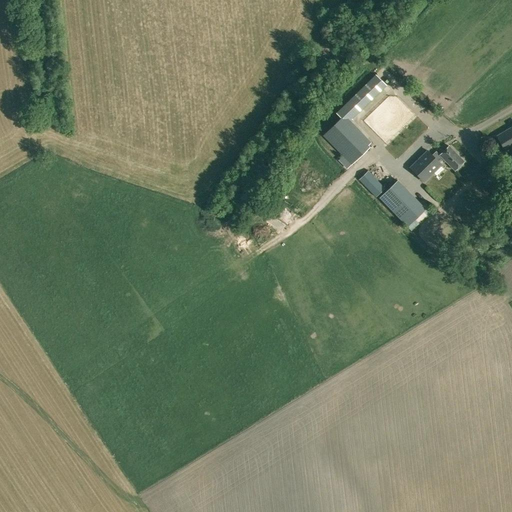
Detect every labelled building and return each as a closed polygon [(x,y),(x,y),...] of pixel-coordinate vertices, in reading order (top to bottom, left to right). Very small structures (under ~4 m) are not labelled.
[(386,84),(375,74),(336,113),(347,124),(352,119),(351,119),(386,84)] [(392,136),(417,113),(402,96),(389,108),(396,115),(390,120),(395,125),(388,132),(392,136)] [(370,146),(341,118),(323,135),(343,156),(339,160),(348,168),(370,146)] [(511,126),(505,131),(497,135),(506,150),(511,146),(511,126)] [(448,147),(440,155),(439,156),(438,157),(440,159),(443,162),(444,160),(455,170),(463,162),(448,147)] [(440,155),(436,152),(431,156),(424,148),(405,167),(418,181),(440,159),(438,157),(440,155)] [(376,197),(384,189),(368,171),(359,180),(376,197)] [(378,198),(407,228),(426,209),(397,180),(378,198)] [(284,206),(279,215),(293,224),(299,215),(284,206)]
